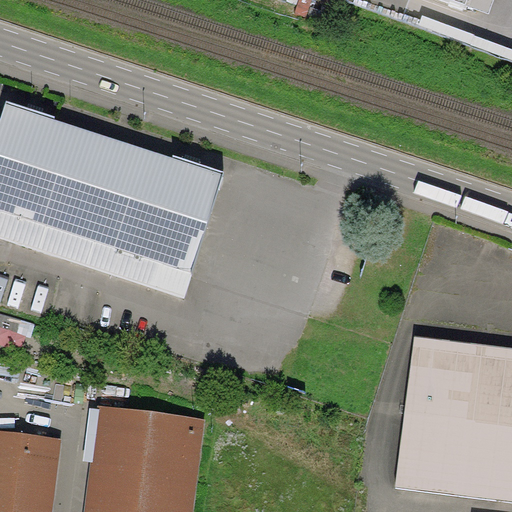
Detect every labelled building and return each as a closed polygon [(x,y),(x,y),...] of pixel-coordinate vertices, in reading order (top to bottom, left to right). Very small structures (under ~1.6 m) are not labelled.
[(441,0),(492,18),(498,0),(441,0)] [(224,179),(8,111),(2,129),(0,136),(0,238),(187,300),(224,179)] [(511,354),(420,343),(402,486),(511,500),(511,354)] [(194,511),(205,423),(100,409),(86,511),(194,511)] [(52,511),(61,443),(0,434),(0,511),(52,511)]
